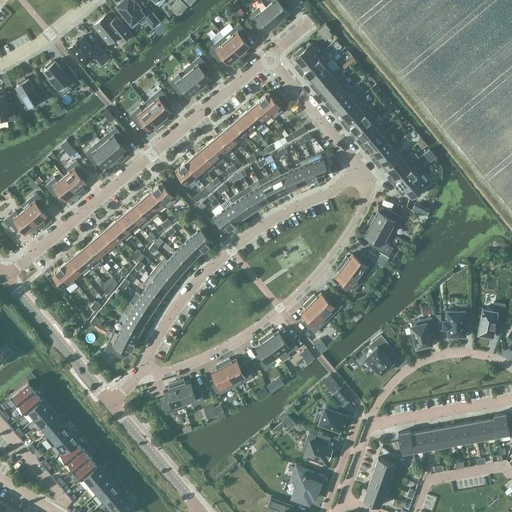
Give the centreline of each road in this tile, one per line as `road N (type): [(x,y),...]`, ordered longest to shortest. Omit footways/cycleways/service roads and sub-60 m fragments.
road 1 (residential): [(4,277),(266,59)]
road 2 (residential): [(361,174),(365,193),(349,231),(280,310),(206,356),(143,374)]
road 3 (residential): [(143,374),(174,310),(216,263),(272,221),(361,174)]
road 4 (residential): [(369,423),(403,373),(431,358),(468,354),(511,371)]
road 5 (tertiary): [(109,403),(4,277)]
road 6 (residential): [(266,59),(361,174)]
road 7 (residential): [(511,399),(369,423)]
road 8 (tertiary): [(200,511),(109,403)]
